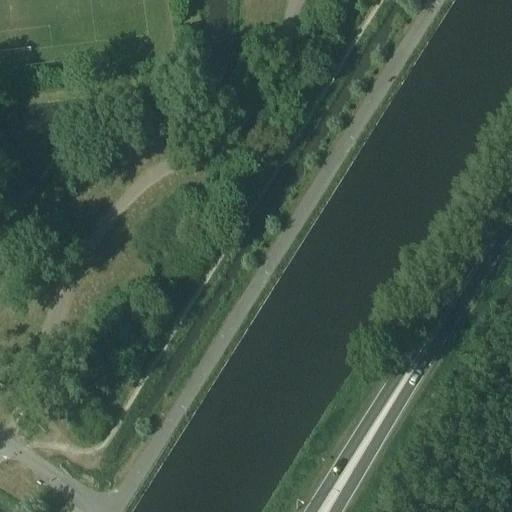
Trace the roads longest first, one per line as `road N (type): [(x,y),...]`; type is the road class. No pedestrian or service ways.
road 1 (unclassified): [(437,0),(117,511)]
road 2 (primary): [(409,369),(511,210)]
road 3 (primary): [(409,369),(310,511)]
road 4 (primary): [(335,511),(409,369)]
road 5 (unclassified): [(429,511),(511,383)]
road 6 (unclassified): [(105,511),(0,443)]
